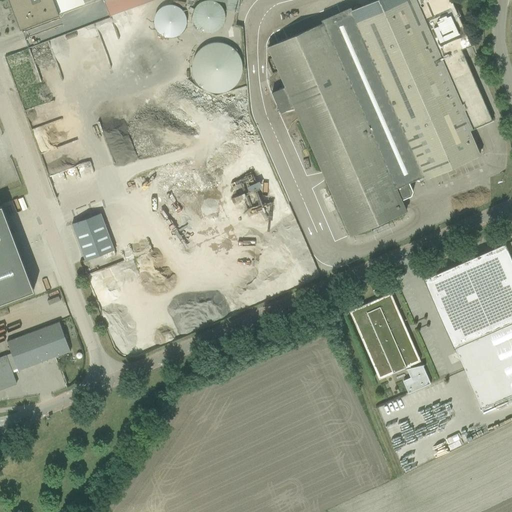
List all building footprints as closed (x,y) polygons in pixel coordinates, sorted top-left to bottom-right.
[(9,0),(20,30),(49,19),(59,15),(53,0),(9,0)] [(104,0),(110,16),(152,0),(104,0)] [(198,4),(197,6),(196,7),(195,8),(194,10),(193,11),(193,13),(193,14),(192,16),(192,18),(193,19),(193,21),(193,22),(194,24),(195,25),(196,27),(197,28),(198,29),(200,30),(201,31),(202,32),(204,32),(206,32),(207,33),(209,33),(210,33),(212,32),(214,32),(215,31),(217,31),(218,30),(220,29),(221,27),(222,26),(223,24),(224,22),(224,21),(225,19),(225,17),(225,15),(225,13),(224,11),(223,10),(223,8),(221,6),(220,5),(219,4),(217,3),(216,2),(214,1),(212,1),(210,0),(208,0),(206,0),(205,1),(203,1),(201,2),(199,3),(198,4)] [(376,0),(352,11),(424,179),(480,155),(470,131),(493,121),(462,50),(472,46),(451,0),(376,0)] [(161,8),(159,9),(158,11),(157,12),(156,13),(155,15),(155,16),(154,18),(154,19),(154,21),(154,23),(154,24),(155,26),(155,27),(156,29),(157,30),(158,32),(159,33),(160,34),(161,35),(163,36),(164,36),(166,37),(167,37),(169,37),(171,37),(172,37),(174,37),(176,37),(177,36),(179,35),(180,34),(181,33),(183,31),(184,30),(185,28),(185,27),(186,25),(186,23),(186,21),(186,19),(186,17),(185,16),(185,14),(184,12),(183,11),(181,10),(180,8),(178,7),(177,6),(175,6),(173,5),(171,5),(169,5),(168,5),(166,6),(164,6),(162,7),(161,8)] [(245,83),(230,39),(187,53),(202,97),(245,83)] [(2,207),(0,207),(0,303),(34,291),(2,207)] [(72,223),(86,260),(114,250),(100,213),(72,223)] [(494,250),(425,280),(455,348),(481,407),(511,393),(511,259),(505,244),(493,249),(494,250)] [(391,293),(349,311),(353,319),(354,319),(354,318),(356,317),(381,374),(391,370),(393,373),(406,367),(407,369),(408,370),(410,378),(403,381),(408,393),(431,384),(422,365),(411,368),(410,365),(408,362),(415,359),(390,302),(393,301),(393,302),(394,301),(391,293)] [(0,389),(17,383),(12,371),(17,369),(18,371),(71,351),(59,321),(7,341),(11,353),(0,357),(0,389)] [(403,425),(388,427),(389,434),(404,432),(403,425)] [(400,460),(403,468),(409,465),(405,458),(400,460)]
